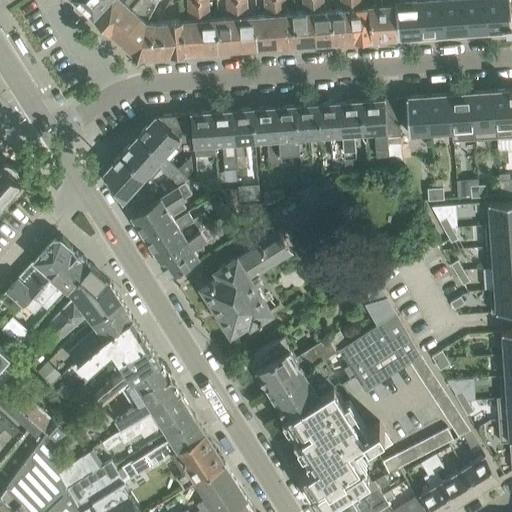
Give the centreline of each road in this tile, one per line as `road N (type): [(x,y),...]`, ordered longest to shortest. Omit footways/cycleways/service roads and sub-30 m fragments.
road 1 (residential): [(50,134),(135,85),(511,58)]
road 2 (residential): [(286,511),(80,184)]
